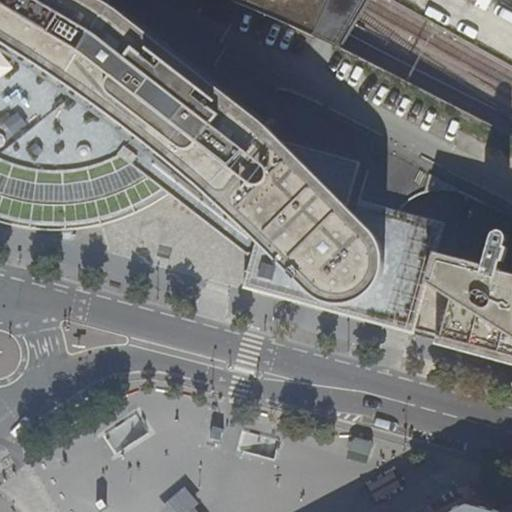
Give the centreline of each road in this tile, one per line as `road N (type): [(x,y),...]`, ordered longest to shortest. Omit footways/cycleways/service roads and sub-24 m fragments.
road 1 (primary): [(511,435),(218,354)]
road 2 (primary): [(48,391),(125,361),(218,354)]
road 3 (primary): [(218,354),(73,304)]
